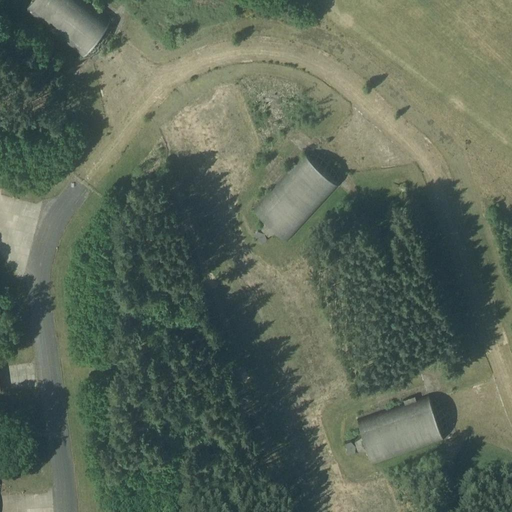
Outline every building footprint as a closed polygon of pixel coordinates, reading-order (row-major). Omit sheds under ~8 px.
[(30,0),(23,10),(82,56),(110,18),(101,11),(103,8),(93,1),(91,4),(86,0),(30,0)] [(254,208),(264,218),(263,219),(265,220),(261,228),(270,235),(276,231),(278,233),(279,232),(288,240),(339,184),(305,153),(296,162),(294,159),(285,169),(287,172),(254,208)] [(401,191),(408,187),(406,182),(398,185),(401,191)] [(267,238),(265,231),(258,229),(254,234),(263,242),(267,238)] [(404,403),(356,419),(361,432),(360,433),(361,435),(355,439),(358,449),(365,448),(366,450),(367,449),(372,463),(444,438),(428,394),(417,398),(416,395),(403,399),(404,403)] [(356,444),(351,439),(345,441),(349,453),(355,451),(356,444)]
